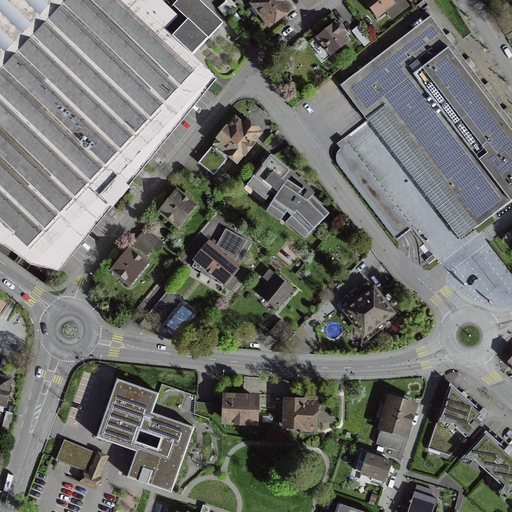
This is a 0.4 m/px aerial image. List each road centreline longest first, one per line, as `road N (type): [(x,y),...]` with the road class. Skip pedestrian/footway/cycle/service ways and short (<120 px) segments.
road 1 (secondary): [(438,353),(390,364),(302,367),(92,338)]
road 2 (residential): [(252,71),(101,252),(75,307)]
road 3 (residential): [(426,282),(404,268),(252,71)]
road 4 (secondary): [(58,349),(6,511)]
road 5 (residential): [(388,511),(438,353)]
